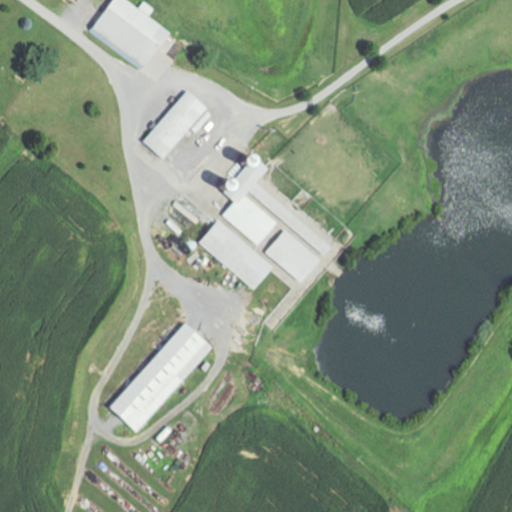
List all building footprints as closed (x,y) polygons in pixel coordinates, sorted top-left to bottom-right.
[(115,0),(91,33),(144,71),(172,32),(127,0),(115,0)] [(144,142),(164,160),(211,109),(191,91),(144,142)] [(258,185),(273,166),(259,154),(227,193),(237,202),(225,217),(261,247),(281,223),(249,197),(252,193),(297,230),(304,222),(258,185)] [(201,245),(257,291),(277,267),(221,221),(201,245)] [(304,284),(323,260),(287,230),(268,253),(304,284)] [(215,347),(187,323),(112,408),(140,433),(215,347)]
